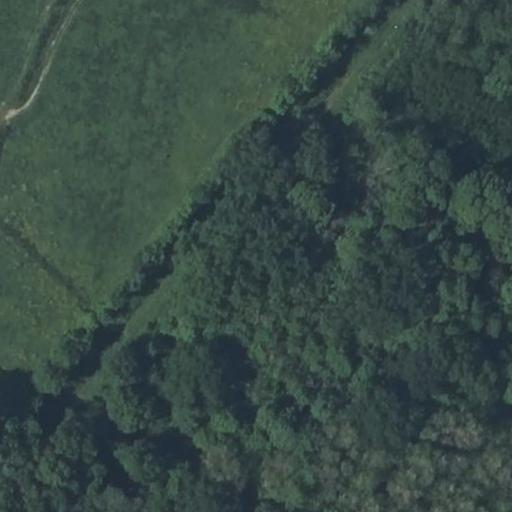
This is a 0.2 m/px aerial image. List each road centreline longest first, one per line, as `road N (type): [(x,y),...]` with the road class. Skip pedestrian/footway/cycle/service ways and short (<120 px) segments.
road 1 (track): [(66,403),(416,0)]
road 2 (track): [(321,511),(305,497),(66,403)]
